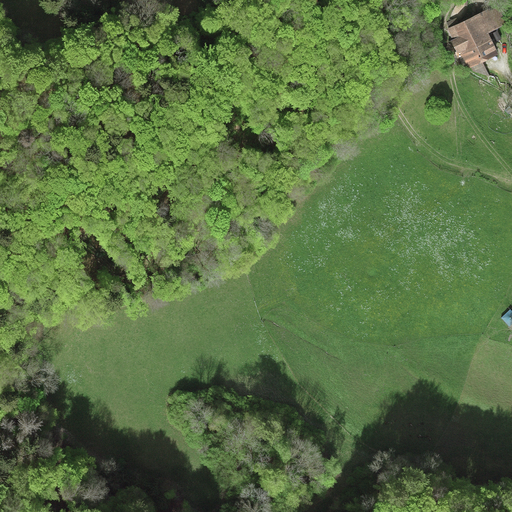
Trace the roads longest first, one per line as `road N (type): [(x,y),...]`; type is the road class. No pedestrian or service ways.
road 1 (track): [(511,179),(437,155),(393,103),(378,33),(381,0)]
road 2 (track): [(511,171),(465,109),(448,61)]
